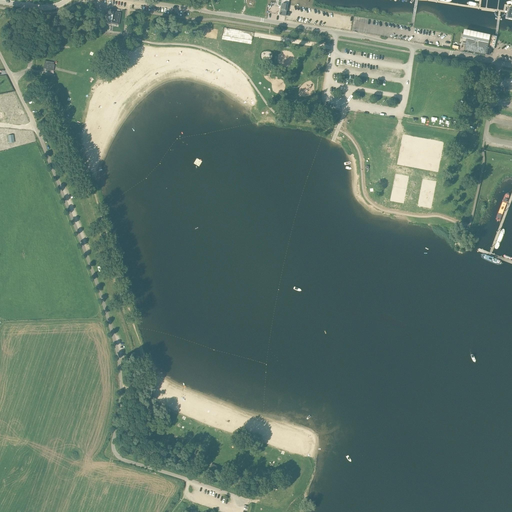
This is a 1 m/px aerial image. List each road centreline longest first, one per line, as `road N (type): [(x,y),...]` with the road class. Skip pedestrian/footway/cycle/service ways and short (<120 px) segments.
road 1 (unclassified): [(0,56),(88,256),(116,343),(114,453),(243,501)]
road 2 (unclassified): [(511,66),(105,0)]
